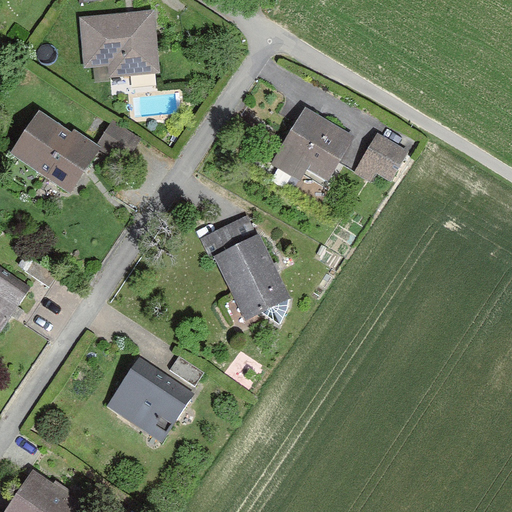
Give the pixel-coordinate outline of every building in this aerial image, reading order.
[(149,14),(74,22),(80,86),(155,79),(149,14)] [(306,111),(275,162),(324,191),(355,140),(306,111)] [(92,150),(35,115),(8,159),(65,194),(92,150)] [(109,121),(96,139),(128,155),(139,137),(109,121)] [(375,131),(356,162),(352,169),(371,181),(374,173),(390,176),(405,150),(375,131)] [(258,237),(211,256),(240,327),(287,307),(258,237)] [(0,331),(27,288),(0,271),(0,331)] [(136,363),(109,406),(162,439),(189,396),(136,363)] [(77,511),(34,480),(9,511),(77,511)]
